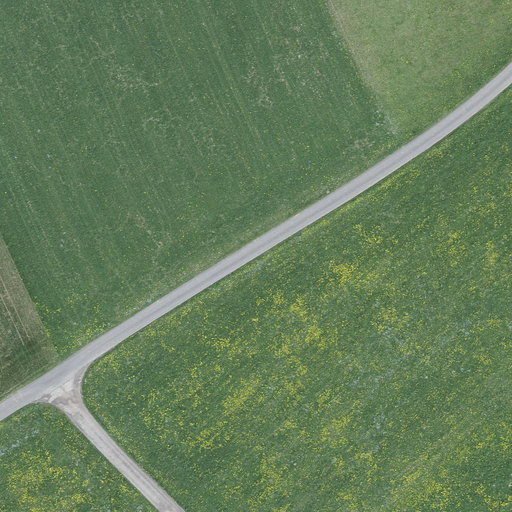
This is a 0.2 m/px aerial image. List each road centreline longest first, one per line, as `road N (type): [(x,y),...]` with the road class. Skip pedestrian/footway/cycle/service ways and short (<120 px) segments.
road 1 (unclassified): [(50,381),(436,140),(511,74)]
road 2 (unclassified): [(170,511),(50,381)]
